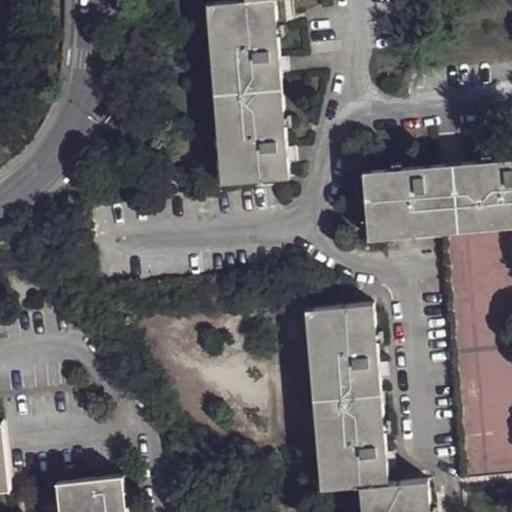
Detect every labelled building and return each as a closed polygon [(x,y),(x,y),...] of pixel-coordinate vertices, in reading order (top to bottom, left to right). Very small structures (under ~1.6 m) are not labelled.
[(277,0),(238,0),(218,2),(233,181),(292,176),(277,0)] [(511,159),(367,171),(372,231),(441,225),(511,219),(511,159)] [(511,475),(511,219),(441,225),(461,479),(511,475)] [(332,487),(372,484),(391,483),(376,303),(317,308),(332,487)] [(0,484),(15,483),(7,417),(0,417),(0,484)] [(131,511),(127,471),(63,478),(66,511),(131,511)] [(511,475),(461,479),(463,493),(511,489),(511,475)] [(391,483),(372,484),(373,511),(433,511),(431,480),(391,483)]
